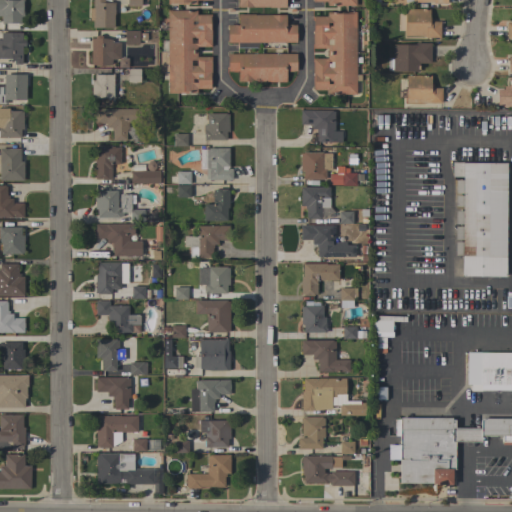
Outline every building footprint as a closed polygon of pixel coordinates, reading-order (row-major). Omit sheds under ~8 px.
[(0,0),(23,0),(23,17),(20,17),(20,23),(1,23),(1,16),(0,16),(0,0)] [(92,27),(92,20),(89,20),(89,8),(92,8),(92,0),(103,0),(103,2),(114,2),(114,14),(113,14),(113,27),(92,27)] [(236,0),(236,7),(284,8),(284,0),(236,0)] [(424,38),(424,37),(404,36),(404,31),(398,31),(398,12),(404,13),(404,9),(419,9),(419,4),(425,4),(425,9),(428,9),(428,17),(431,17),(431,22),(440,22),(440,38),(424,38)] [(167,10),(196,10),(196,15),(210,15),(210,47),(196,47),(196,57),(210,57),(210,74),(209,74),(209,84),(211,84),(211,88),(196,88),(196,93),(167,93),(167,10)] [(356,75),(360,75),(360,81),(356,81),(356,94),(327,94),(327,90),(312,90),(312,58),(326,58),(326,48),(312,48),(312,30),(313,30),(313,19),(312,19),(312,16),(326,16),(326,12),(355,12),(356,75)] [(227,25),(237,25),(237,14),(254,14),(254,15),(285,15),(285,25),(296,25),(296,42),(227,43),(227,25)] [(124,30),(138,30),(138,44),(124,44),(124,30)] [(0,32),(21,32),(21,39),(24,39),(24,47),(21,46),(21,64),(13,64),(13,60),(11,60),(11,58),(0,58),(0,32)] [(119,59),(111,59),(111,65),(90,64),(90,39),(94,39),(94,36),(101,36),(101,39),(111,39),(111,42),(120,42),(119,59)] [(392,72),(392,71),(387,71),(387,58),(392,58),(392,44),(415,44),(415,43),(430,43),(430,63),(418,63),(418,72),(392,72)] [(296,53),(296,71),(285,71),(285,82),(269,82),(269,81),(238,81),(238,72),(232,72),(232,71),(227,71),(227,54),(296,53)] [(128,68),(128,64),(135,64),(135,68),(139,68),(139,82),(127,82),(127,68),(128,68)] [(113,99),(111,99),(111,98),(109,98),(109,99),(107,99),(107,97),(95,97),(95,99),(91,98),(91,80),(94,80),(94,73),(95,73),(95,74),(111,74),(111,73),(113,73),(113,99)] [(0,85),(3,85),(3,74),(25,74),(25,99),(6,99),(6,103),(0,103),(0,85)] [(430,76),(430,84),(432,84),(432,88),(441,88),(441,103),(405,103),(405,75),(430,76)] [(497,90),(503,90),(503,86),(508,86),(508,78),(511,78),(511,106),(497,106),(497,90)] [(0,108),(8,108),(8,111),(20,111),(20,112),(22,112),(23,129),(20,129),(20,137),(0,137),(0,108)] [(135,108),(135,122),(128,122),(128,125),(130,124),(135,131),(137,131),(139,131),(140,133),(141,135),(141,137),(141,139),(140,140),(139,139),(133,143),(125,130),(126,140),(112,141),(112,131),(110,131),(110,127),(105,127),(105,123),(94,124),(94,109),(135,108)] [(319,110),(319,108),(324,108),(324,110),(334,110),(333,131),(331,131),(331,142),(318,142),(318,129),(311,129),(311,125),(300,124),(300,110),(319,110)] [(203,140),(203,124),(206,124),(206,113),(226,113),(226,114),(228,114),(228,131),(226,131),(226,140),(203,140)] [(186,146),(173,146),(173,133),(186,133),(186,146)] [(110,147),(110,146),(113,146),(113,147),(119,147),(119,164),(110,164),(111,179),(94,179),(94,159),(96,159),(96,147),(110,147)] [(0,148),(20,148),(20,161),(23,161),(23,180),(0,180),(0,148)] [(208,180),(208,178),(205,178),(205,149),(207,149),(207,148),(228,148),(228,169),(232,169),(232,180),(208,180)] [(321,163),(325,164),(325,179),(302,179),(303,171),(300,171),(300,153),(302,153),(302,152),(322,152),(321,163)] [(454,255),(455,242),(461,242),(461,240),(455,240),(455,226),(461,226),(461,224),(455,224),(455,211),(462,211),(462,209),(457,209),(457,205),(455,205),(455,195),(462,196),(462,177),(452,177),(452,163),(506,163),(505,277),(461,276),(461,256),(454,255)] [(159,171),(159,183),(130,183),(130,171),(159,171)] [(176,184),(176,182),(170,182),(170,176),(176,176),(176,171),(189,171),(189,173),(191,173),(191,182),(190,182),(190,184),(176,184)] [(328,174),(341,174),(341,173),(355,173),(355,185),(341,186),(341,185),(328,185),(328,174)] [(0,185),(5,185),(5,186),(6,186),(6,195),(8,195),(8,198),(12,198),(12,203),(23,203),(23,217),(0,217),(0,185)] [(176,197),(176,185),(189,185),(189,197),(176,197)] [(320,208),(320,219),(308,219),(308,218),(306,218),(306,209),(304,209),(304,206),(300,206),(300,187),(329,187),(329,208),(320,208)] [(203,220),(203,203),(212,204),(212,190),(215,190),(215,189),(226,189),(226,190),(228,190),(228,208),(227,208),(227,221),(203,220)] [(116,207),(119,207),(119,194),(130,194),(130,195),(134,195),(134,204),(130,204),(130,209),(144,209),(144,214),(145,214),(145,219),(144,219),(144,222),(130,222),(130,212),(122,212),(122,216),(119,216),(119,217),(97,217),(97,209),(94,209),(94,191),(97,191),(97,190),(116,190),(116,207)] [(357,211),(357,218),(360,218),(360,223),(357,223),(339,224),(339,212),(357,211)] [(133,224),(133,235),(129,235),(129,241),(140,241),(140,256),(112,256),(112,247),(111,247),(111,243),(106,243),(106,238),(94,238),(94,224),(133,224)] [(331,226),(334,226),(334,243),(345,243),(345,245),(354,245),(354,257),(319,257),(319,256),(317,256),(317,247),(316,247),(316,244),(311,244),(311,240),(300,240),(300,225),(331,225),(331,226)] [(161,242),(153,242),(154,226),(161,226),(161,242)] [(229,240),(217,240),(217,245),(213,245),(213,248),(212,248),(212,256),(210,256),(210,258),(189,258),(189,247),(183,247),(183,232),(197,232),(197,226),(229,226),(229,240)] [(20,235),(23,235),(23,253),(1,253),(1,243),(0,243),(0,227),(20,227),(20,235)] [(120,289),(111,289),(111,294),(97,294),(97,293),(95,293),(95,275),(97,275),(97,262),(120,262),(120,289)] [(0,263),(18,263),(18,274),(19,274),(19,277),(23,277),(23,295),(0,295),(0,263)] [(338,280),(316,280),(316,294),(313,294),(313,295),(302,295),(302,294),(300,294),(300,276),(302,276),(302,264),(325,264),(338,264),(338,280)] [(204,278),(207,278),(207,267),(226,267),(228,267),(228,285),(226,285),(226,294),(204,293),(204,278)] [(144,286),(144,298),(131,298),(131,286),(144,286)] [(173,299),(173,287),(187,287),(187,299),(173,299)] [(356,288),(356,299),(352,299),(352,300),(339,300),(339,288),(356,288)] [(95,315),(95,300),(108,300),(108,305),(128,305),(128,315),(139,315),(139,325),(131,325),(131,332),(109,332),(109,324),(107,324),(107,315),(95,315)] [(229,300),(229,331),(226,331),(226,332),(208,332),(208,331),(206,331),(206,314),(194,314),(194,300),(229,300)] [(0,301),(5,301),(5,302),(6,302),(6,311),(9,311),(9,314),(12,314),(12,318),(23,318),(23,329),(23,332),(0,332),(0,301)] [(322,317),(325,317),(325,332),(303,332),(303,324),(301,324),(300,306),(304,306),(304,301),(320,301),(320,306),(322,306),(322,317)] [(376,337),(376,332),(372,332),(372,320),(377,320),(377,316),(405,317),(405,321),(391,321),(391,332),(392,332),(392,337),(376,337)] [(184,338),(170,338),(170,325),(184,325),(184,338)] [(355,330),(365,330),(365,338),(356,338),(356,339),(342,339),(342,326),(355,326),(355,330)] [(199,369),(198,339),(224,339),(227,338),(227,351),(228,351),(229,370),(210,371),(199,369)] [(115,340),(118,340),(118,349),(124,349),(124,360),(115,360),(115,371),(102,371),(102,361),(100,361),(100,358),(95,358),(95,339),(115,339),(115,340)] [(163,339),(169,339),(169,356),(177,356),(177,369),(163,369),(163,356),(163,339)] [(332,341),(334,341),(335,360),(349,360),(349,372),(320,372),(320,371),(317,371),(317,362),(316,362),(316,359),(312,359),(312,355),(301,355),(301,340),(332,340),(332,341)] [(0,342),(21,342),(21,369),(2,369),(2,359),(0,359),(0,342)] [(511,385),(466,385),(466,352),(511,352),(511,385)] [(146,362),(146,375),(128,375),(128,362),(146,362)] [(0,375),(27,375),(27,387),(26,387),(26,398),(24,398),(24,408),(0,408),(0,375)] [(128,377),(129,408),(114,408),(114,397),(108,392),(94,392),(95,377),(128,377)] [(345,395),(335,395),(335,398),(335,405),(331,405),(331,408),(314,411),(303,411),(303,409),(301,409),(301,391),(303,391),(303,379),(345,378),(345,395)] [(229,394),(218,394),(218,399),(214,399),(214,402),(212,402),(212,412),(189,412),(189,389),(195,389),(195,381),(197,381),(197,380),(229,380),(229,394)] [(366,403),(366,416),(339,416),(339,403),(366,403)] [(24,445),(22,445),(22,446),(11,446),(11,442),(0,442),(0,414),(22,415),(22,427),(24,427),(24,445)] [(137,432),(120,432),(120,442),(112,446),(112,447),(98,448),(98,447),(96,447),(95,429),(97,429),(97,416),(137,416),(137,432)] [(324,438),(321,438),(321,449),(297,449),(297,438),(306,438),(306,436),(301,436),(301,417),(321,417),(321,418),(324,418),(324,438)] [(511,445),(502,445),(502,436),(480,436),(480,442),(455,442),(454,469),(452,469),(452,485),(431,484),(398,483),(399,460),(387,460),(388,444),(399,444),(399,436),(394,436),(395,419),(400,419),(400,417),(451,418),(451,420),(454,420),(454,428),(480,428),(480,418),(511,418),(511,445)] [(229,421),(229,440),(227,440),(227,447),(204,447),(204,433),(199,433),(199,420),(229,421)] [(145,451),(131,451),(131,439),(145,439),(145,451)] [(187,440),(187,453),(173,453),(173,440),(187,440)] [(353,441),(353,453),(339,454),(339,441),(353,441)] [(95,484),(95,455),(97,455),(97,454),(117,454),(117,452),(133,452),(133,469),(161,469),(161,484),(125,484),(125,482),(120,481),(120,484),(95,484)] [(0,466),(4,466),(4,455),(23,455),(23,466),(30,466),(29,489),(0,488),(0,466)] [(206,474),(206,455),(229,455),(229,473),(225,473),(225,477),(224,477),(224,487),(200,487),(200,488),(187,488),(187,487),(185,487),(185,475),(187,475),(187,474),(206,474)] [(304,474),(301,474),(301,457),(303,457),(303,456),(330,456),(330,469),(323,469),(323,473),(326,473),(326,471),(353,471),(353,486),(330,486),(330,483),(304,483),(304,474)]
